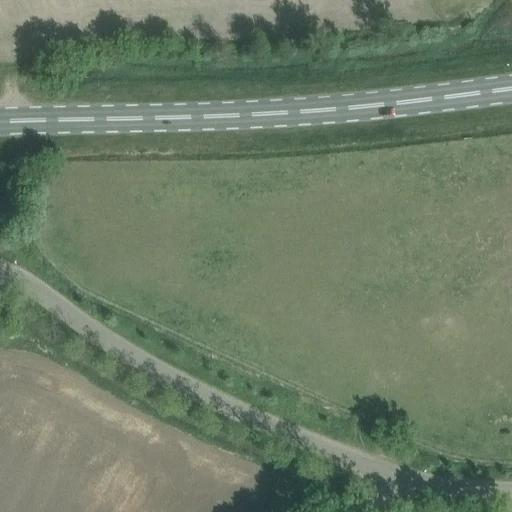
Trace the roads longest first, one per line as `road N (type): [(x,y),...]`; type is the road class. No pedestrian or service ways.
road 1 (primary): [(511,88),(332,109),(0,120)]
road 2 (unclassified): [(393,477),(222,394),(0,269)]
